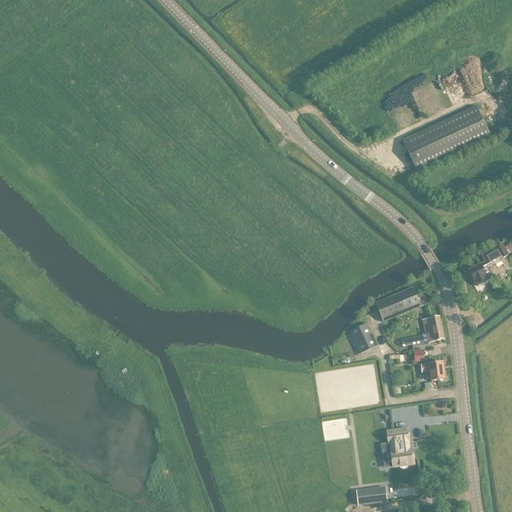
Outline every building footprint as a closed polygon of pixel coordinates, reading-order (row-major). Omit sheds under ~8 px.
[(475,107),(402,141),(417,172),(490,138),(475,107)] [(472,270),(470,267),(465,269),(468,277),(471,276),(474,282),(475,282),(477,286),(488,280),(486,276),(491,273),(489,268),(496,264),(494,260),(499,257),(500,259),(507,255),(502,244),(494,248),(482,255),(485,262),(472,270)] [(417,297),(413,288),(375,304),(383,322),(426,304),(422,295),(417,297)] [(427,343),(444,339),(439,317),(422,321),(427,343)] [(377,346),(367,324),(350,332),(360,354),(377,346)] [(412,348),(424,346),(422,336),(404,339),(405,347),(411,346),(412,348)] [(424,361),(422,350),(413,351),(414,362),(424,361)] [(431,382),(445,380),(443,362),(429,364),(421,365),(422,373),(430,372),(431,382)] [(401,466),(401,468),(403,469),(405,469),(407,467),(407,465),(414,464),(412,449),(409,450),(408,442),(409,442),(408,429),(387,431),(389,444),(391,444),(392,452),(391,452),(393,467),(401,466)] [(385,488),(357,491),(359,505),(387,502),(385,488)]
